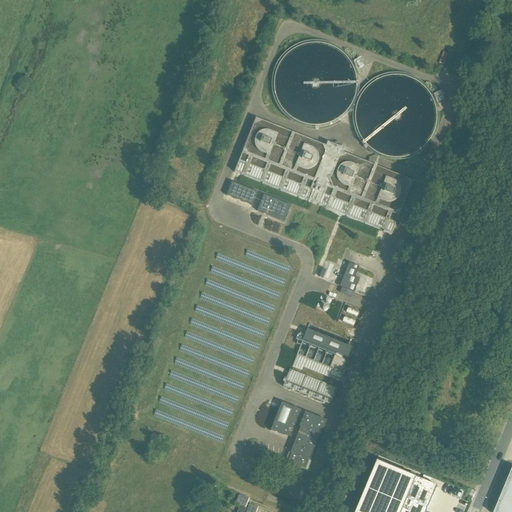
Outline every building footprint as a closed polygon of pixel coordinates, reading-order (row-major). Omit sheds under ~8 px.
[(325,147),(254,120),(234,172),(390,234),(411,182),(342,155),(345,148),(327,141),(325,147)] [(232,183),(226,196),(252,206),(258,194),(232,183)] [(284,222),(290,206),(263,196),(257,211),(284,222)] [(348,263),(339,287),(341,288),(339,293),(351,297),(353,292),(353,293),(359,279),(354,277),(358,267),(348,263)] [(303,368),(338,381),(342,373),(330,368),(336,354),(347,358),(351,347),(306,330),(304,334),(300,333),(299,335),(298,334),(296,340),(297,341),(295,345),(300,346),(296,356),(292,367),(301,371),(303,368)] [(336,390),(289,371),(283,387),(330,406),(336,390)] [(301,412),(281,404),(271,431),(290,439),(301,412)] [(327,422),(304,413),(298,427),(300,428),(290,453),(288,453),(284,464),(307,473),(311,462),(309,461),(319,436),(321,436),(327,422)] [(379,461),(357,511),(426,511),(437,485),(379,461)] [(511,511),(511,471),(495,511),(511,511)]
